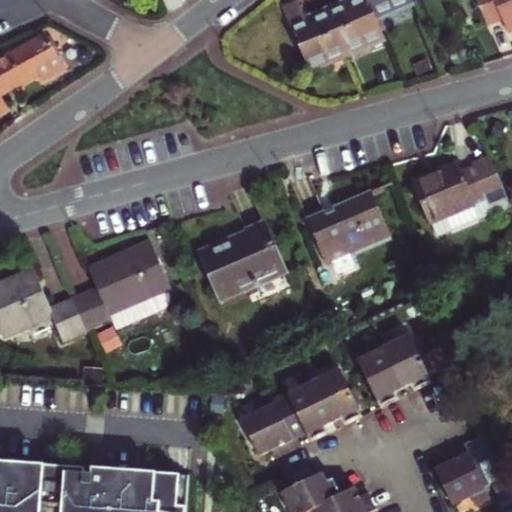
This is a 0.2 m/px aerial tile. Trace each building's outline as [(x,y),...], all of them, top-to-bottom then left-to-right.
[(340,0),(344,8),(335,12),(323,17),(341,61),(377,46),(368,24),(358,0),(340,0)] [(358,0),(368,24),(407,8),(406,5),(403,0),(358,0)] [(500,29),(511,23),(511,2),(511,0),(470,0),(480,22),(494,16),(500,29)] [(311,22),(302,25),(295,8),(279,14),(304,76),(341,61),(323,17),(311,22)] [(44,51),(0,74),(0,123),(2,122),(0,117),(0,107),(18,99),(35,89),(38,95),(61,83),(44,51)] [(421,227),(476,202),(495,193),(480,158),(460,167),(464,174),(457,177),(450,180),(445,169),(404,187),(421,227)] [(498,201),(495,193),(476,202),(479,209),(498,201)] [(300,227),(319,271),(339,262),(345,276),(361,269),(365,261),(362,252),(383,243),(364,199),(335,212),(300,227)] [(235,235),(237,239),(225,244),(191,259),(212,306),(278,277),(255,226),(235,235)] [(83,278),(91,297),(67,307),(81,340),(107,330),(104,322),(160,299),(163,297),(145,252),(102,270),(83,278)] [(45,316),(30,279),(4,289),(0,291),(0,344),(46,326),(56,350),(81,340),(67,307),(45,316)] [(104,322),(107,330),(108,333),(156,313),(158,311),(160,309),(161,306),(161,302),(160,299),(104,322)] [(406,337),(381,349),(400,389),(408,385),(412,393),(420,389),(430,385),(406,337)] [(444,377),(453,373),(440,347),(432,351),(444,377)] [(381,349),(355,362),(378,409),(390,404),(396,401),(392,392),(400,389),(381,349)] [(336,371),(312,383),(331,422),(338,419),(342,427),(352,423),(359,419),(336,371)] [(327,435),(323,426),(331,422),(312,383),(273,402),(291,440),(304,434),(308,444),(318,439),(327,435)] [(269,455),(272,462),(286,455),(296,450),(291,440),(273,402),(270,397),(255,404),(260,414),(241,423),(259,459),(269,455)] [(227,402),(216,401),(215,419),(226,420),(227,402)] [(483,436),(465,445),(484,486),(504,477),(483,436)] [(444,455),(448,465),(437,470),(454,506),(471,499),(475,508),(491,500),(484,486),(465,445),(450,452),(444,455)] [(190,511),(192,485),(0,471),(0,511),(190,511)] [(319,476),(283,493),(292,511),(308,511),(313,510),(339,497),(334,488),(331,482),(324,486),(319,476)] [(339,497),(313,510),(313,511),(368,511),(377,507),(373,499),(370,492),(361,497),(357,489),(339,497)] [(511,511),(511,501),(509,495),(501,499),(506,511),(511,511)]
